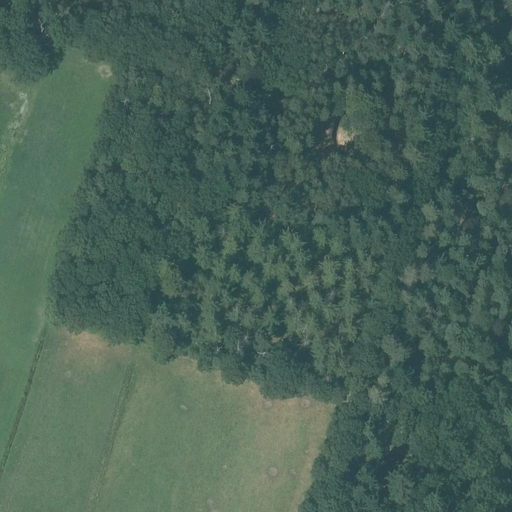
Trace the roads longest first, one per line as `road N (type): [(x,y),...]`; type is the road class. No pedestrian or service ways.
road 1 (track): [(462,0),(320,511)]
road 2 (track): [(8,0),(326,116)]
road 3 (track): [(324,141),(326,116),(343,98),(379,97),(396,115),(397,145),(376,167),(350,168),(329,153)]
